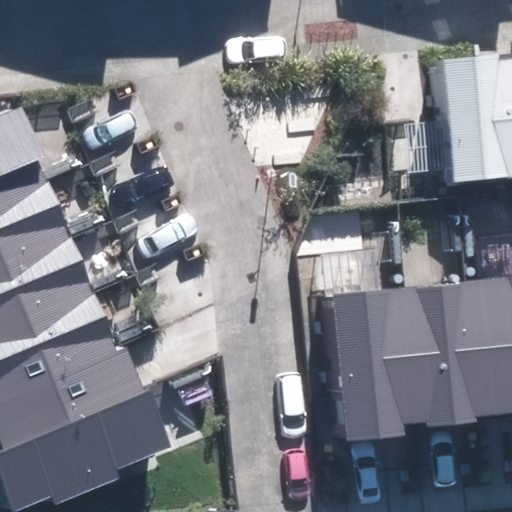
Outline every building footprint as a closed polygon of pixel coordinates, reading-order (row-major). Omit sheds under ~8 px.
[(511,46),(432,53),(443,185),(511,179),(511,46)] [(0,90),(0,165),(27,154),(0,90)] [(27,154),(0,165),(0,250),(57,227),(27,154)] [(57,227),(0,250),(0,335),(87,299),(57,227)] [(511,405),(511,271),(479,275),(491,408),(511,405)] [(491,408),(479,275),(405,282),(418,415),(491,408)] [(418,415),(405,282),(332,288),(344,421),(418,415)] [(87,299),(0,335),(0,420),(117,372),(87,299)] [(117,372),(0,420),(0,498),(3,504),(147,445),(117,372)]
